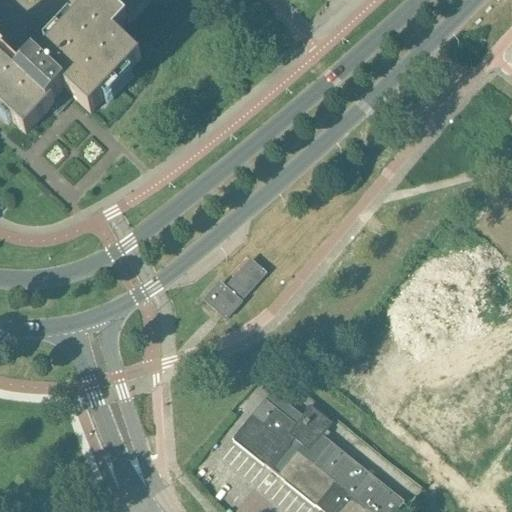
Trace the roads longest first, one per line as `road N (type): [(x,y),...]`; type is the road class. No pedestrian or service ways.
road 1 (secondary): [(420,0),(113,256),(69,275),(0,280)]
road 2 (secondary): [(105,316),(139,298),(260,199),(476,0)]
road 3 (tertiary): [(67,327),(155,505)]
road 4 (tertiary): [(155,505),(105,316)]
